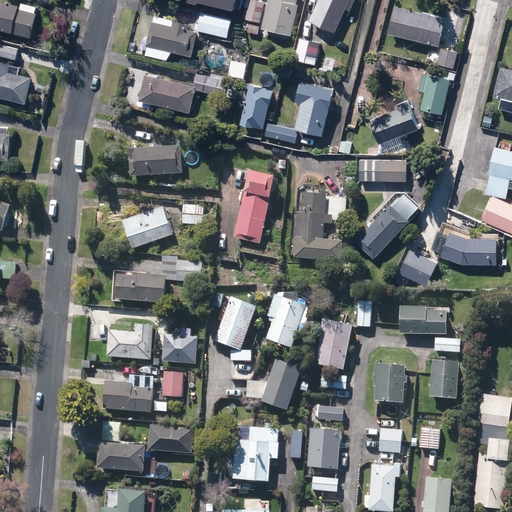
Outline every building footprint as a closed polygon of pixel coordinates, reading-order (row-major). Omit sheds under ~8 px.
[(186,0),(187,2),(196,4),(197,3),(231,11),(233,0),(186,0)] [(250,0),(245,20),(260,24),(265,3),(250,0)] [(268,0),(262,29),(290,35),(297,0),(268,0)] [(317,0),(308,21),(334,34),(345,10),(349,12),(355,0),(317,0)] [(0,30),(31,38),(36,14),(35,14),(36,7),(21,4),(20,6),(0,1),(0,30)] [(388,35),(439,47),(446,19),(394,7),(388,35)] [(197,31),(227,38),(231,19),(201,12),(197,31)] [(145,56),(167,61),(169,52),(192,57),(197,32),(188,30),(189,26),(155,18),(153,23),(151,22),(146,47),(148,47),(145,56)] [(247,33),(258,35),(259,27),(249,25),(247,33)] [(296,62),(315,66),(320,43),(301,39),(296,62)] [(0,55),(16,60),(19,50),(0,45),(0,55)] [(437,66),(454,70),(457,53),(441,50),(437,66)] [(273,75),(290,79),(295,56),(278,52),(273,75)] [(204,64),(213,69),(222,67),(227,58),(202,55),(204,64)] [(229,78),(244,80),(247,63),(232,61),(229,78)] [(324,70),(334,70),(335,61),(324,61),(324,70)] [(0,97),(26,104),(32,78),(8,72),(10,65),(0,62),(0,97)] [(494,96),(511,100),(511,69),(501,67),(494,96)] [(420,109),(442,115),(451,81),(423,73),(419,91),(425,92),(420,109)] [(139,102),(189,114),(195,90),(224,97),(228,82),(196,74),(193,87),(146,75),(139,102)] [(301,104),(295,130),(298,131),(323,136),(333,90),(300,82),(295,102),(301,104)] [(240,125),(264,131),(273,90),(250,85),(240,125)] [(370,120),(379,144),(419,129),(408,101),(384,111),(386,113),(370,120)] [(27,111),(36,114),(37,107),(28,105),(27,111)] [(298,131),(295,130),(268,124),(265,136),(296,143),(298,131)] [(0,160),(9,162),(11,134),(0,133),(0,160)] [(339,152),(350,154),(352,144),(341,142),(339,152)] [(486,195),(505,199),(510,180),(511,180),(511,151),(495,147),(489,175),(490,176),(486,195)] [(129,151),(131,178),(183,175),(181,148),(129,151)] [(359,182),(375,182),(376,157),(365,157),(365,163),(359,163),(359,182)] [(379,182),(407,182),(407,161),(380,161),(379,182)] [(235,239),(260,245),(275,179),(250,173),(235,239)] [(345,195),(353,195),(354,178),(346,178),(345,195)] [(330,225),(329,234),(334,234),(335,234),(342,235),(343,227),(346,227),(347,200),(326,198),(326,197),(304,195),(302,215),(297,214),(295,260),(342,263),(343,243),(324,241),(325,225),(330,225)] [(483,221),(511,233),(511,205),(493,197),(483,221)] [(0,230),(3,232),(11,207),(0,204),(0,230)] [(355,241),(374,259),(409,222),(391,204),(355,241)] [(182,225),(204,227),(205,207),(184,206),(182,225)] [(124,222),(134,251),(173,237),(163,209),(124,222)] [(442,256),(463,265),(496,265),(496,239),(467,238),(451,232),(445,247),(439,244),(436,251),(443,254),(442,256)] [(403,275),(426,287),(437,263),(410,250),(400,269),(399,268),(394,277),(401,280),(403,275)] [(162,277),(166,277),(174,278),(174,282),(177,282),(177,283),(202,284),(203,263),(178,262),(178,259),(163,258),(162,277)] [(165,303),(166,277),(162,277),(138,275),(138,279),(118,277),(116,301),(165,303)] [(363,281),(363,289),(372,289),(371,281),(363,281)] [(259,289),(259,300),(271,300),(271,288),(259,289)] [(309,301),(315,301),(316,289),(304,289),(303,294),(309,301)] [(216,342),(241,352),(257,308),(232,299),(216,342)] [(266,341),(292,350),(306,308),(281,299),(266,341)] [(358,328),(370,328),(372,303),(359,302),(358,328)] [(401,335),(447,336),(447,313),(426,312),(426,309),(401,308),(401,335)] [(316,366),(344,372),(353,328),(323,321),(320,331),(323,332),(316,366)] [(110,364),(116,365),(117,359),(152,361),(154,328),(137,327),(136,334),(110,332),(108,358),(111,358),(110,364)] [(163,335),(161,360),(195,362),(196,337),(163,335)] [(435,352),(460,354),(461,342),(436,340),(435,352)] [(231,381),(251,381),(257,362),(252,362),(252,352),(231,352),(231,381)] [(262,403),(287,411),(302,369),(277,360),(262,403)] [(434,408),(447,409),(447,399),(456,400),(459,364),(433,362),(430,398),(435,398),(434,408)] [(375,403),(403,404),(404,384),(407,385),(407,378),(405,377),(406,367),(375,365),(374,388),(376,388),(375,403)] [(163,397),(183,398),(184,374),(164,373),(163,397)] [(321,388),(346,391),(347,378),(323,376),(321,388)] [(153,390),(132,389),(133,385),(106,384),(104,410),(152,413),(153,390)] [(467,423),(508,430),(511,402),(511,399),(482,395),(481,404),(470,402),(467,423)] [(319,421),(343,423),(344,410),(315,407),(315,418),(319,418),(319,421)] [(103,442),(120,443),(121,424),(104,423),(103,442)] [(149,452),(193,455),(194,430),(151,427),(149,452)] [(233,481),(269,484),(271,460),(278,461),(279,445),(277,445),(279,431),(238,427),(233,481)] [(420,449),(439,451),(441,430),(422,428),(420,449)] [(308,469),(338,471),(341,432),(311,430),(308,469)] [(380,453),(400,455),(402,432),(381,430),(380,453)] [(474,508),(503,511),(510,443),(489,441),(488,456),(479,455),(474,508)] [(98,469),(143,473),(146,448),(101,444),(98,469)] [(369,511),(383,511),(393,511),(396,479),(400,479),(401,468),(372,466),(369,511)] [(219,470),(210,469),(208,494),(217,494),(219,470)] [(312,491),(338,493),(338,480),(313,478),(312,491)] [(423,511),(449,511),(452,482),(426,479),(423,511)] [(144,511),(146,493),(118,490),(116,509),(101,508),(100,511),(144,511)]
